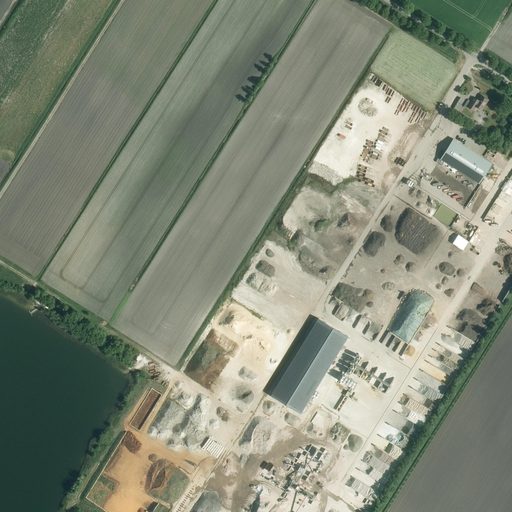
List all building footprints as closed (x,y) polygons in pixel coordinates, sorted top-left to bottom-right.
[(482,110),(488,100),(481,95),(478,100),(474,98),(468,107),(473,110),(476,106),(482,110)] [(492,164),(470,150),(453,139),(440,159),(439,158),(438,159),(437,161),(437,162),(438,163),(441,165),(444,162),(457,170),(479,184),(492,164)] [(393,344),(386,354),(392,357),(398,347),(393,344)] [(340,390),(346,394),(350,389),(343,384),(340,390)] [(226,422),(219,436),(223,438),(234,416),(229,414),(231,409),(228,408),(226,413),(228,414),(224,421),(226,422)] [(303,474),(306,470),(299,466),(297,470),(303,474)] [(85,493),(82,499),(90,504),(92,500),(89,498),(90,496),(85,493)]
